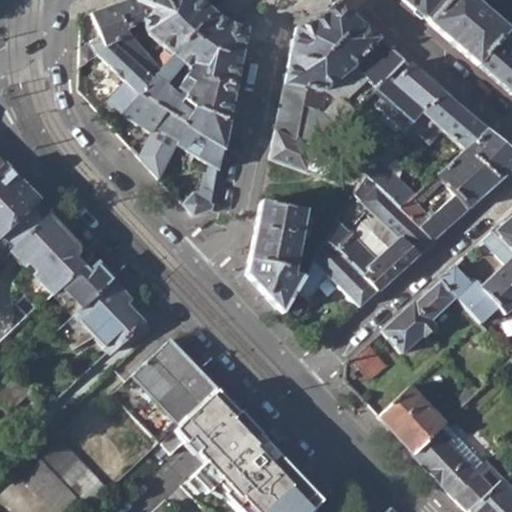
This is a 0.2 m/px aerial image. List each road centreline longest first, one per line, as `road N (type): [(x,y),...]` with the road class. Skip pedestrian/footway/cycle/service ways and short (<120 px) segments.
road 1 (residential): [(511,188),(301,375)]
road 2 (residential): [(274,0),(231,221),(203,266)]
road 3 (tertiary): [(176,312),(365,511)]
road 4 (tertiary): [(0,116),(19,149),(176,312)]
road 5 (tertiary): [(203,266),(89,148),(61,100),(55,56)]
road 6 (residential): [(176,312),(1,471)]
road 7 (residential): [(367,0),(511,124)]
road 8 (tertiary): [(431,511),(301,375)]
road 9 (tertiary): [(301,375),(203,266)]
